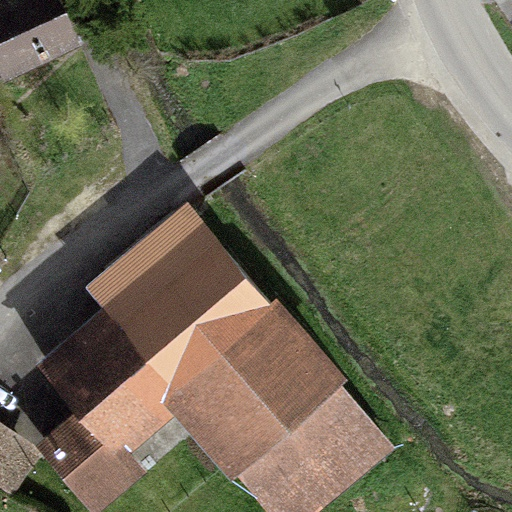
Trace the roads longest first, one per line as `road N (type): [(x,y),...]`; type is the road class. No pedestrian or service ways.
road 1 (residential): [(0,312),(181,179),(448,9)]
road 2 (tertiary): [(448,9),(511,121)]
